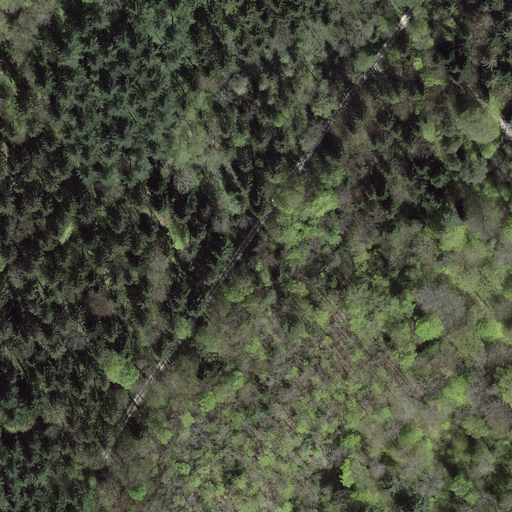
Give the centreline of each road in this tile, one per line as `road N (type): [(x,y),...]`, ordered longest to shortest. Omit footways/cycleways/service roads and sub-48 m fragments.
road 1 (track): [(419,0),(143,388),(81,511)]
road 2 (track): [(376,62),(437,68),(511,136)]
